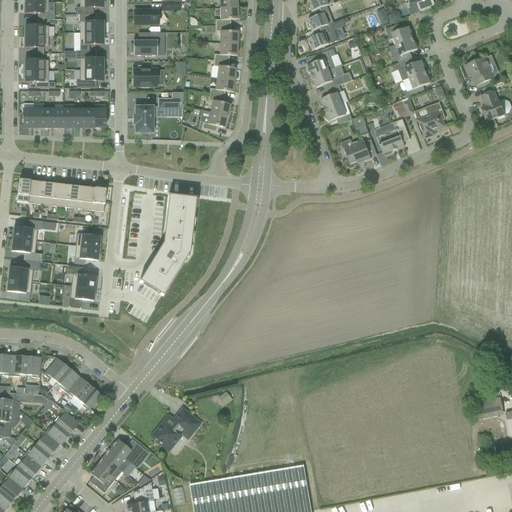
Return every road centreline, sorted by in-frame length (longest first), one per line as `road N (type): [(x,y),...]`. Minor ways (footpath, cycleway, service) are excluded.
road 1 (residential): [(332,189),(467,138),(440,52)]
road 2 (residential): [(255,0),(245,124),(218,157),(217,181)]
road 3 (residential): [(332,189),(288,68),(289,20)]
road 4 (residential): [(118,168),(118,0)]
road 5 (tertiary): [(130,393),(234,267)]
road 6 (residential): [(9,0),(8,154)]
road 7 (residential): [(130,393),(44,333),(0,332)]
road 8 (residential): [(102,313),(118,168)]
road 9 (residential): [(440,52),(507,26),(504,7),(463,6)]
road 10 (tertiary): [(265,121),(271,0)]
